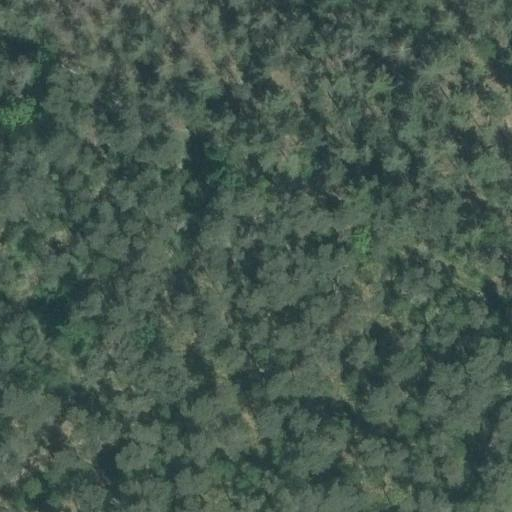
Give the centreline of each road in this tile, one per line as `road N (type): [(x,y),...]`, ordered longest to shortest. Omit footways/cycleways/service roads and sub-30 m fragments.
road 1 (track): [(0,396),(192,141),(0,39)]
road 2 (track): [(511,312),(192,141)]
road 3 (track): [(302,0),(192,141)]
